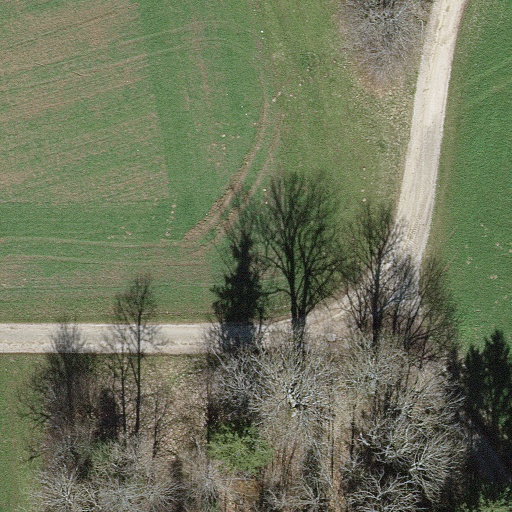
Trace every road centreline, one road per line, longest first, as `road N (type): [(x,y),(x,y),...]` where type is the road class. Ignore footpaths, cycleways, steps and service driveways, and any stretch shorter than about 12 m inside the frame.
road 1 (track): [(447,0),(402,259),(371,324),(281,340),(0,337)]
road 2 (track): [(511,511),(447,410),(371,324)]
